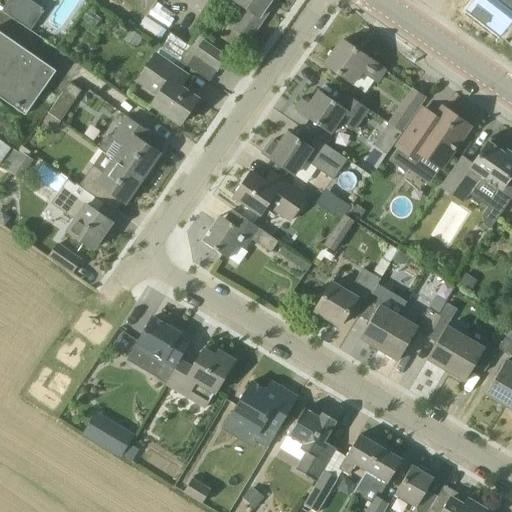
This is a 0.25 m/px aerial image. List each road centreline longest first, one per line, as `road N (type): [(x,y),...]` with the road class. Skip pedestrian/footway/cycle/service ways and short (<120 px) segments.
road 1 (residential): [(511,481),(156,263),(156,241),(323,0)]
road 2 (tertiary): [(511,94),(375,0)]
